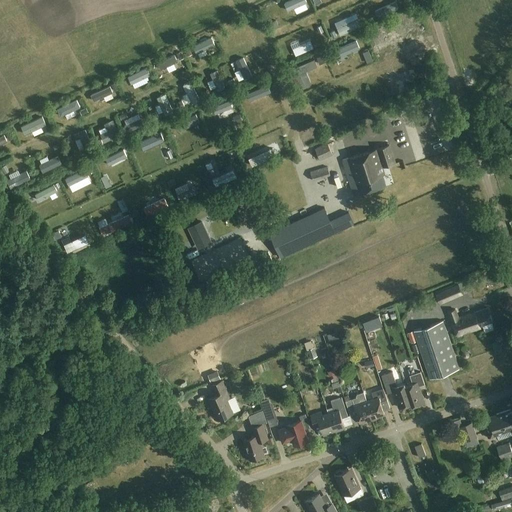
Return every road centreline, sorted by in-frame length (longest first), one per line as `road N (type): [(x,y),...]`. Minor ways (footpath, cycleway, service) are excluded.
road 1 (track): [(0,187),(242,481)]
road 2 (track): [(261,42),(1,159)]
road 3 (track): [(358,78),(294,116),(261,42),(358,0)]
road 4 (residential): [(511,259),(433,11)]
road 5 (track): [(289,129),(249,149),(211,152),(55,223)]
road 6 (residential): [(331,452),(511,392)]
